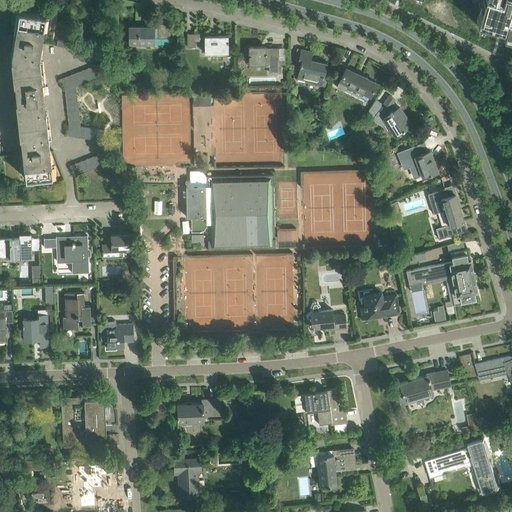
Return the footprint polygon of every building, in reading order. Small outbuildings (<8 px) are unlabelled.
[(458,0),(460,2),(463,5),(466,8),(470,10),(474,12),(478,14),(476,21),(494,26),(504,29),(502,34),(511,36),(511,0),(481,0),(480,8),(479,9),(476,7),(473,6),(469,3),(466,1),(465,0),(458,0)] [(39,55),(41,44),(46,14),(18,10),(18,11),(21,12),(19,22),(17,22),(16,23),(19,23),(17,34),(15,34),(15,35),(12,34),(11,35),(17,36),(16,40),(14,39),(14,40),(16,41),(15,46),(13,45),(11,55),(15,90),(18,89),(18,94),(15,95),(18,95),(19,99),(16,99),(21,143),(23,143),(24,148),(21,148),(21,149),(24,149),(24,153),(19,153),(22,153),(22,154),(24,154),(26,165),(23,165),(23,166),(26,166),(27,177),(24,177),(24,178),(52,175),(39,55)] [(153,26),(129,26),(129,43),(153,43),(153,45),(169,44),(169,38),(169,23),(150,24),(153,24),(153,26)] [(214,33),(187,33),(187,47),(195,47),(195,41),(204,41),(204,53),(228,53),(228,35),(214,35),(214,33)] [(244,47),(244,56),(249,56),(249,66),(269,66),(269,72),(281,72),(281,60),(278,60),(278,47),(277,47),(277,48),(260,48),(260,46),(244,47)] [(321,83),(326,63),(310,59),(312,52),(297,49),(294,60),(298,61),(297,66),(300,66),(297,78),(321,83)] [(104,75),(100,64),(94,66),(98,77),(104,75)] [(369,95),(376,83),(353,71),(354,69),(347,65),(346,68),(346,67),(342,75),(340,74),(337,78),(339,79),(339,80),(340,80),(336,87),(343,91),(347,84),(369,95)] [(98,77),(94,66),(88,68),(93,79),(98,77)] [(93,79),(88,68),(83,70),(87,81),(93,79)] [(87,81),(83,70),(77,72),(81,84),(87,81)] [(81,84),(77,72),(71,74),(76,86),(81,84)] [(76,86),(71,74),(66,76),(70,87),(76,86)] [(70,87),(66,76),(60,79),(64,89),(70,87)] [(76,92),(76,86),(70,87),(64,89),(64,90),(65,94),(76,92)] [(77,99),(76,92),(65,94),(66,100),(77,99)] [(211,92),(193,92),(193,105),(211,105),(211,92)] [(389,95),(373,118),(382,124),(386,122),(395,135),(404,129),(403,128),(410,124),(403,114),(401,115),(393,102),(395,99),(389,95)] [(78,106),(77,99),(66,100),(66,107),(78,106)] [(79,113),(78,106),(66,107),(67,114),(79,113)] [(80,119),(79,113),(67,114),(68,121),(80,119)] [(334,132),(346,128),(344,122),(332,127),(334,132)] [(430,150),(427,151),(422,153),(419,145),(424,143),(424,142),(405,149),(407,155),(409,166),(410,165),(414,178),(421,175),(422,177),(437,171),(434,163),(433,163),(428,151),(430,151),(430,150)] [(103,152),(98,154),(102,165),(108,163),(103,152)] [(98,154),(92,156),(96,168),(102,165),(98,154)] [(92,156),(86,159),(91,170),(96,168),(92,156)] [(86,159),(81,161),(85,172),(91,170),(86,159)] [(81,161),(75,163),(79,174),(85,172),(81,161)] [(75,163),(70,165),(74,176),(79,174),(75,163)] [(273,174),(205,175),(204,174),(204,173),(203,173),(203,172),(202,172),(201,171),(200,171),(199,171),(198,171),(190,171),(190,180),(185,180),(186,217),(191,216),(191,231),(199,231),(201,230),(202,230),(203,229),(204,228),(205,228),(207,228),(208,249),(275,247),(273,174)] [(436,227),(440,239),(466,230),(452,186),(428,193),(434,213),(444,210),(448,224),(436,227)] [(295,236),(296,223),(280,223),(279,235),(295,236)] [(10,239),(0,239),(0,255),(10,255),(10,258),(32,257),(32,241),(32,240),(31,233),(20,234),(20,238),(10,239)] [(110,244),(102,244),(102,258),(123,257),(123,250),(130,250),(131,257),(130,234),(110,235),(110,244)] [(87,237),(66,237),(57,238),(57,237),(56,237),(57,261),(58,261),(58,259),(74,258),(74,272),(72,272),(72,273),(89,272),(88,235),(87,235),(87,237)] [(452,261),(418,268),(406,270),(408,283),(421,281),(421,284),(452,277),(453,284),(450,285),(454,303),(445,305),(446,306),(478,299),(475,289),(476,289),(475,280),(470,281),(469,274),(470,273),(465,249),(451,252),(452,261)] [(41,274),(32,274),(32,283),(42,283),(41,274)] [(362,316),(358,317),(358,318),(384,313),(384,316),(399,313),(396,294),(381,296),(380,291),(363,294),(365,305),(360,306),(362,316)] [(91,325),(90,305),(84,306),(84,292),(65,292),(66,316),(63,316),(63,328),(78,328),(78,323),(82,323),(82,325),(91,325)] [(332,309),(321,311),(320,305),(317,301),(312,302),(310,307),(311,311),(308,312),(305,314),(306,319),(308,320),(311,321),(312,327),(332,325),(333,328),(346,327),(345,314),(333,315),(332,309)] [(4,309),(0,308),(0,340),(5,341),(5,322),(13,322),(12,304),(4,304),(4,309)] [(39,318),(22,319),(23,340),(33,339),(33,338),(39,337),(39,345),(49,345),(47,314),(39,315),(39,318)] [(116,320),(100,321),(101,340),(107,340),(108,347),(109,347),(110,348),(115,348),(115,346),(124,346),(123,338),(126,338),(126,341),(133,341),(133,323),(116,324),(116,320)] [(511,358),(511,359),(510,356),(476,363),(481,379),(508,373),(511,382),(511,358)] [(400,384),(398,385),(399,390),(401,390),(405,401),(433,393),(432,389),(450,385),(447,369),(426,374),(427,375),(399,382),(400,384)] [(336,388),(306,393),(308,410),(329,407),(331,425),(348,422),(346,409),(340,410),(336,388)] [(177,414),(176,414),(176,416),(177,416),(177,421),(204,420),(204,414),(221,414),(220,396),(220,399),(202,399),(202,402),(176,403),(177,414)] [(104,398),(84,399),(82,399),(82,401),(61,402),(63,443),(91,442),(90,436),(106,435),(104,398)] [(498,487),(484,438),(470,442),(471,446),(426,460),(430,472),(444,468),(444,470),(475,461),(485,491),(498,487)] [(353,448),(338,450),(325,452),(309,448),(311,466),(318,465),(320,486),(337,484),(335,467),(355,465),(353,448)] [(184,456),(174,456),(175,474),(179,474),(180,496),(191,496),(191,494),(200,494),(206,493),(205,481),(199,482),(198,469),(201,469),(200,456),(184,456)] [(75,471),(74,471),(77,511),(91,511),(93,511),(92,494),(101,493),(100,481),(104,480),(104,477),(103,468),(75,471)]
